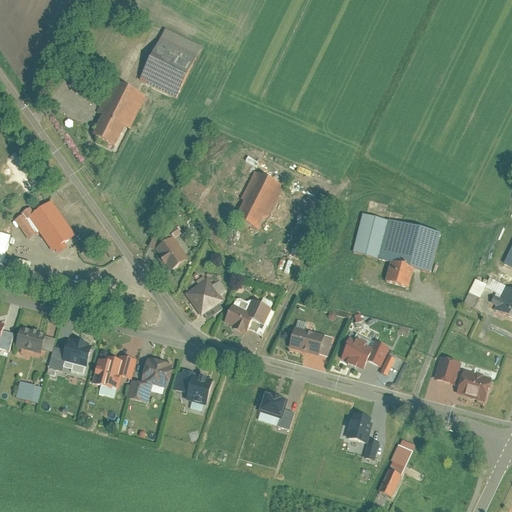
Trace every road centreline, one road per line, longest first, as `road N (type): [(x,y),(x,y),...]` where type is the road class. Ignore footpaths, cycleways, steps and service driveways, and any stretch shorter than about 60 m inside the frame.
road 1 (unclassified): [(190,346),(511,439)]
road 2 (unclassified): [(190,346),(0,79)]
road 3 (unclassified): [(0,295),(190,346)]
